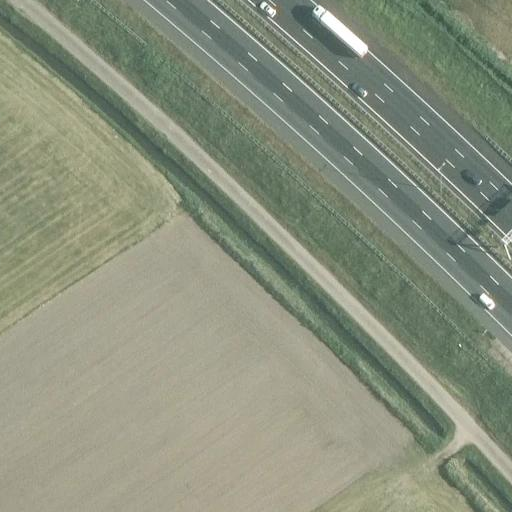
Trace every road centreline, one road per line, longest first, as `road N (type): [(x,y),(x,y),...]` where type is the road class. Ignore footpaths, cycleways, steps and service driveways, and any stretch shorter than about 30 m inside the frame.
road 1 (unclassified): [(511,474),(175,136),(16,0)]
road 2 (motorway): [(173,0),(511,307)]
road 3 (motorway): [(511,216),(277,0)]
